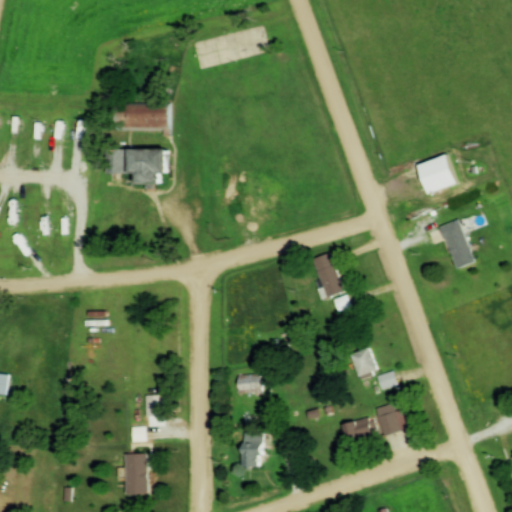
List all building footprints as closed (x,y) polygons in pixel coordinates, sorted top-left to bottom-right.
[(169,129),(169,106),(126,106),(126,129),(169,129)] [(97,165),(100,119),(83,118),(80,164),(97,165)] [(167,174),(167,150),(106,150),(107,174),(135,174),(135,185),(160,185),(160,174),(167,174)] [(420,166),(431,195),(459,185),(449,156),(420,166)] [(48,202),(37,202),(37,243),(48,243),(48,202)] [(68,202),(58,202),(59,243),(68,243),(68,202)] [(27,237),(23,207),(14,208),(18,238),(27,237)] [(440,227),(456,270),(475,262),(459,220),(440,227)] [(0,268),(13,269),(13,226),(0,226),(0,268)] [(313,260),(328,298),(345,291),(329,253),(313,260)] [(351,355),(360,378),(379,370),(370,348),(351,355)] [(0,395),(7,396),(9,375),(0,373),(0,395)] [(240,395),(264,391),(261,373),(237,377),(240,395)] [(403,429),(394,403),(375,409),(384,436),(403,429)] [(347,445),(375,438),(370,417),(341,425),(347,445)] [(133,428),(133,441),(146,441),(146,428),(133,428)] [(262,434),(242,434),(242,469),(262,469),(262,434)] [(126,454),(126,496),(147,496),(147,454),(126,454)]
